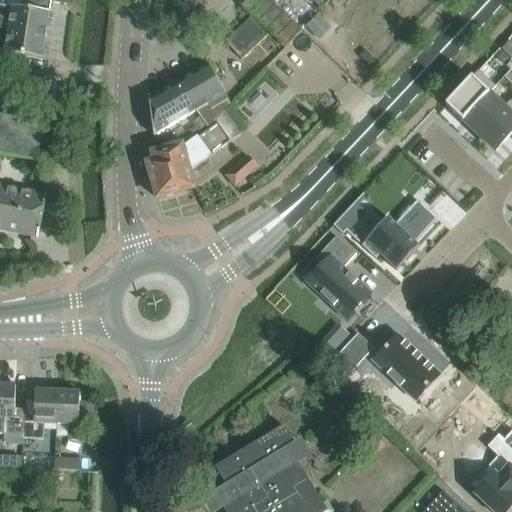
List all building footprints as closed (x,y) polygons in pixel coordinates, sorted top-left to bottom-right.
[(50,13),(51,3),(52,0),(50,0),(23,0),(21,8),(11,6),(11,7),(0,4),(0,17),(11,20),(10,27),(47,33),(50,13)] [(43,59),(47,33),(10,27),(11,20),(0,17),(0,51),(21,56),(43,59)] [(241,60),(267,36),(268,36),(252,18),(225,42),(241,60)] [(511,44),(509,42),(502,50),(511,59),(511,44)] [(207,64),(179,81),(197,112),(199,115),(201,118),(210,131),(218,125),(216,122),(219,119),(210,104),(225,95),(207,64)] [(479,71),(446,106),(463,122),(464,121),(463,121),(489,93),(489,94),(496,87),(479,71)] [(197,112),(179,81),(150,98),(150,97),(149,98),(154,136),(155,136),(197,112)] [(489,93),(463,121),(464,121),(479,136),(505,109),(504,108),(489,94),(489,93)] [(505,109),(479,136),(496,151),(510,136),(511,137),(511,102),(511,101),(504,108),(505,109)] [(156,161),(147,163),(158,199),(195,189),(190,171),(242,134),(225,111),(219,119),(216,122),(218,125),(210,131),(203,137),(196,128),(178,141),(181,145),(154,153),(154,154),(156,161)] [(38,161),(45,124),(25,121),(0,115),(0,154),(18,158),(38,162),(38,161)] [(201,118),(193,124),(196,128),(203,137),(210,131),(201,118)] [(403,152),(370,188),(387,205),(421,169),(403,152)] [(246,178),(247,170),(246,168),(246,169),(241,163),(226,176),(235,187),(246,178)] [(0,230),(38,238),(46,195),(0,186),(0,230)] [(373,235),(362,246),(376,260),(380,256),(385,260),(396,271),(414,253),(419,247),(415,243),(437,219),(418,201),(396,225),(389,218),(373,235)] [(345,214),(334,226),(342,234),(353,222),(345,214)] [(323,267),(308,283),(347,319),(370,294),(343,269),(356,256),(337,237),(316,260),(323,267)] [(301,317),(292,326),(320,354),(329,346),(301,317)] [(358,334),(333,361),(349,376),(374,349),(358,334)] [(398,336),(373,362),(416,402),(440,375),(398,336)] [(0,435),(3,435),(24,436),(25,414),(25,410),(15,410),(16,386),(0,385),(0,435)] [(57,426),(57,392),(49,392),(50,389),(48,387),(40,387),(38,389),(38,391),(36,391),(35,402),(25,401),(25,410),(25,414),(24,436),(23,440),(43,441),(44,425),(57,426)] [(78,441),(80,393),(57,392),(57,426),(69,426),(68,441),(78,441)] [(80,403),(80,419),(94,419),(94,403),(80,403)] [(443,425),(418,452),(436,469),(461,442),(443,425)] [(327,511),(328,511),(297,462),(296,463),(288,451),(296,446),(284,426),(216,468),(227,488),(231,486),(238,498),(223,507),(225,511),(327,511)] [(499,456),(472,485),(478,491),(475,494),(495,511),(508,511),(511,508),(511,444),(507,440),(495,452),(499,456)] [(11,457),(10,469),(22,469),(23,457),(11,457)] [(80,471),(81,459),(56,459),(56,470),(80,471)] [(465,511),(444,491),(424,511),(465,511)]
